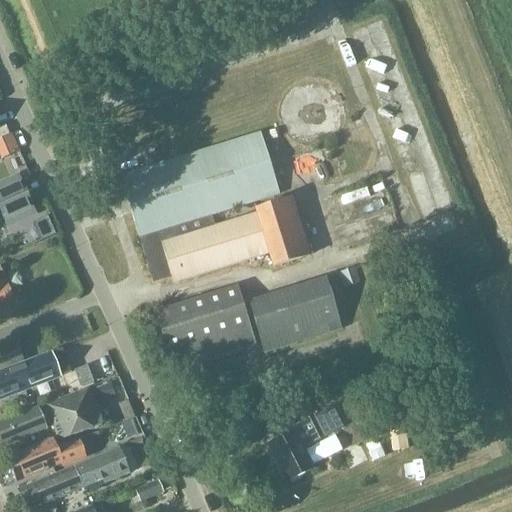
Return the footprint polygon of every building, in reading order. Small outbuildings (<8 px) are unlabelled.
[(4,139),(0,140),(0,152),(3,160),(12,156),(19,153),(11,135),(4,139)] [(140,239),(211,217),(279,196),(261,137),(122,180),(140,239)] [(0,207),(27,196),(22,185),(0,194),(0,207)] [(27,196),(0,207),(0,209),(5,220),(32,208),(27,196)] [(186,225),(140,239),(154,284),(172,278),(174,286),(268,257),(270,256),(274,269),(275,271),(302,262),(301,260),(310,257),(303,235),(292,199),(283,202),(283,203),(256,211),(257,215),(255,216),(189,236),(186,225)] [(55,237),(47,218),(40,221),(32,224),(41,243),(49,240),(55,237)] [(0,304),(13,298),(0,269),(0,304)] [(355,270),(340,275),(345,289),(359,285),(355,270)] [(263,355),(342,331),(325,278),(248,302),(263,355)] [(172,371),(254,346),(235,287),(154,313),(172,371)] [(0,370),(23,362),(16,343),(0,348),(0,370)] [(0,400),(60,377),(59,375),(71,371),(62,348),(0,373),(0,400)] [(114,396),(109,384),(90,392),(88,388),(45,405),(43,406),(44,407),(38,409),(38,408),(0,423),(0,446),(1,448),(46,430),(47,430),(54,428),(60,441),(103,423),(95,404),(105,400),(114,396)] [(32,397),(26,400),(29,407),(35,405),(32,397)] [(324,438),(342,429),(331,406),(312,416),(324,438)] [(287,482),(312,470),(302,449),(319,440),(308,420),(282,433),(285,439),(269,447),(287,482)] [(134,425),(123,430),(128,442),(139,437),(134,425)] [(87,462),(78,440),(59,448),(59,447),(56,449),(53,440),(6,460),(16,484),(52,468),(50,464),(62,459),(66,470),(87,462)] [(84,493),(129,475),(119,450),(18,491),(26,511),(27,511),(82,490),(84,493)] [(157,481),(135,490),(140,502),(162,493),(157,481)]
